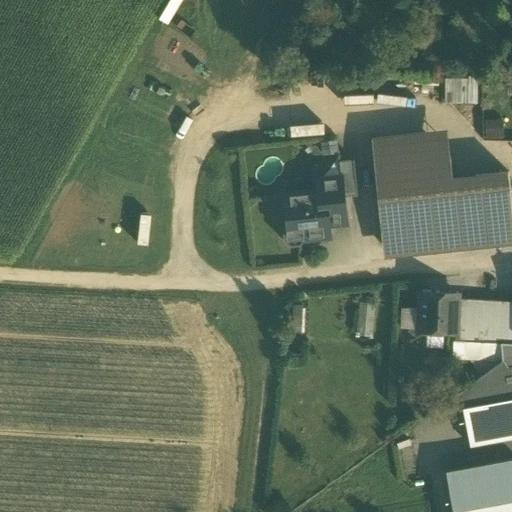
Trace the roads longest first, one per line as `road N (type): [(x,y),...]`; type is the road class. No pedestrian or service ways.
road 1 (track): [(0,267),(273,280)]
road 2 (residential): [(273,280),(511,256)]
road 3 (track): [(253,511),(273,280)]
